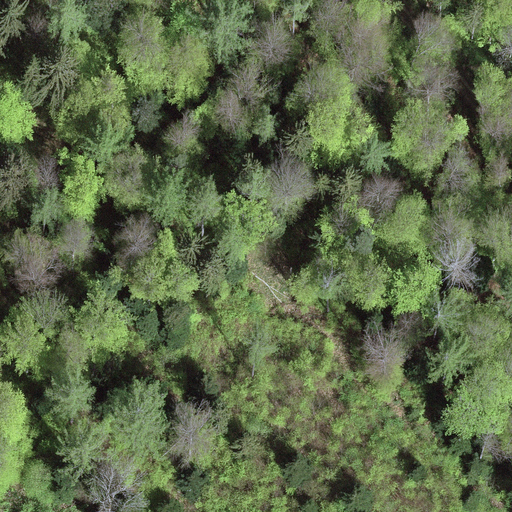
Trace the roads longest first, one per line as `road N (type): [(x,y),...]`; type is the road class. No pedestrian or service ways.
road 1 (track): [(0,111),(32,140),(184,198),(264,266)]
road 2 (track): [(394,0),(511,135)]
